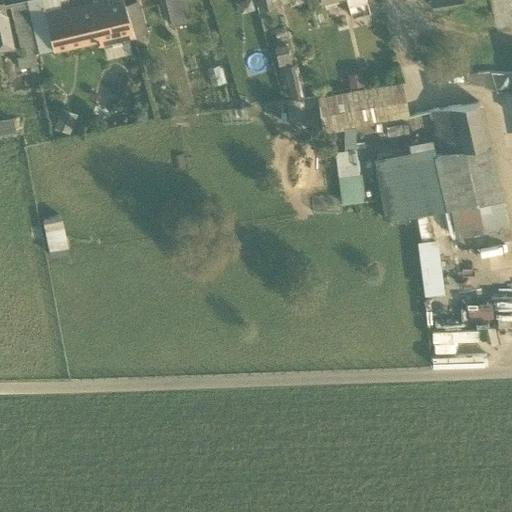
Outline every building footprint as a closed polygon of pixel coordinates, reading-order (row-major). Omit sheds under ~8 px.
[(0,0),(0,47),(12,45),(5,12),(2,0),(0,0)] [(35,54),(35,52),(25,0),(10,3),(15,27),(16,32),(20,56),(35,54)] [(40,0),(25,0),(35,52),(53,48),(47,21),(46,17),(40,0)] [(40,0),(46,17),(61,13),(57,0),(40,0)] [(76,10),(83,41),(98,38),(99,43),(103,42),(127,37),(134,35),(125,7),(122,0),(102,0),(103,3),(76,10)] [(188,22),(183,0),(162,0),(169,27),(188,22)] [(306,0),(314,26),(328,23),(324,6),(322,0),(306,0)] [(365,0),(346,0),(347,0),(351,16),(369,11),(365,0)] [(511,20),(511,0),(489,0),(495,24),(511,20)] [(125,7),(134,35),(144,32),(136,4),(125,7)] [(76,10),(61,13),(46,17),(47,21),(53,48),(77,43),(83,41),(76,10)] [(131,51),(127,37),(103,42),(107,57),(131,51)] [(78,48),(99,43),(98,38),(83,41),(77,43),(78,48)] [(273,46),(279,65),(292,61),(286,42),(273,46)] [(37,65),(35,54),(20,56),(16,57),(18,68),(37,65)] [(347,73),(349,87),(363,85),(361,71),(347,73)] [(480,86),(495,92),(489,71),(465,73),(467,84),(480,86)] [(401,82),(379,87),(384,121),(408,117),(401,82)] [(317,97),(322,133),(347,128),(355,127),(384,121),(379,87),(317,97)] [(439,140),(442,153),(460,149),(488,144),(479,102),(432,109),(432,110),(431,110),(438,140),(439,140)] [(61,107),(54,126),(69,133),(77,114),(61,107)] [(12,120),(0,121),(0,134),(14,131),(12,120)] [(353,150),(355,127),(347,128),(344,150),(353,150)] [(409,150),(431,146),(433,155),(435,155),(432,137),(407,142),(409,150)] [(445,208),(452,207),(500,198),(488,144),(460,149),(442,153),(435,155),(433,155),(445,208)] [(374,157),(376,165),(433,155),(431,146),(409,150),(374,157)] [(334,150),(339,176),(345,175),(343,168),(359,164),(356,151),(353,150),(344,150),(334,150)] [(415,214),(445,208),(433,155),(376,165),(385,219),(415,214)] [(343,168),(345,175),(360,170),(359,164),(343,168)] [(365,201),(360,170),(345,175),(352,202),(365,201)] [(360,170),(365,201),(370,200),(365,170),(360,170)] [(352,202),(345,175),(339,176),(343,203),(352,202)] [(505,227),(500,198),(452,207),(458,236),(505,227)] [(43,218),(46,252),(64,251),(62,216),(43,218)] [(418,239),(423,294),(443,292),(438,237),(418,239)]
